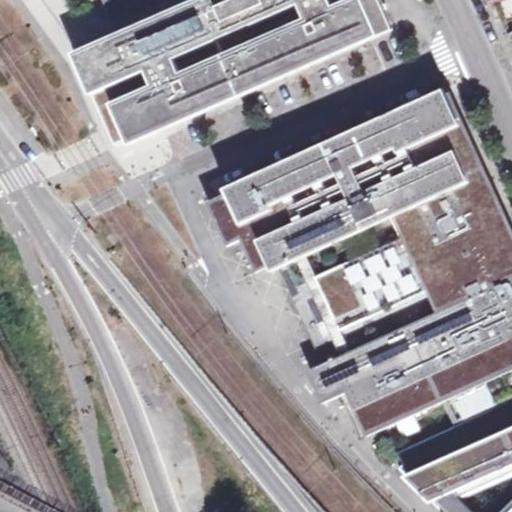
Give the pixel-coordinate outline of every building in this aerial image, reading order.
[(78,59),(117,146),(138,137),(201,109),(193,90),(205,84),(213,104),(311,61),(305,47),(318,42),(323,55),(394,24),(383,0),(213,0),(175,17),(178,24),(165,30),(162,23),(147,28),(120,41),(78,59)] [(511,231),(449,95),(226,197),(259,270),(277,263),(324,366),(329,378),(338,398),(356,390),(354,385),(363,381),(385,429),(511,372),(511,231)] [(454,401),(460,419),(493,408),(487,390),(454,401)] [(402,468),(408,473),(511,425),(511,405),(403,455),(407,466),(402,468)] [(511,425),(408,473),(436,503),(457,493),(511,468),(511,425)] [(436,503),(445,511),(474,511),(457,493),(436,503)]
